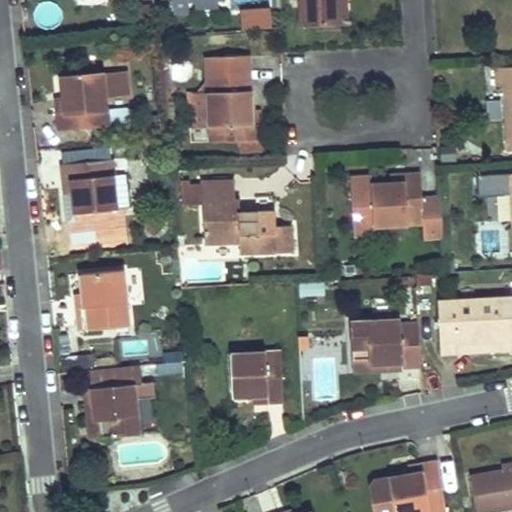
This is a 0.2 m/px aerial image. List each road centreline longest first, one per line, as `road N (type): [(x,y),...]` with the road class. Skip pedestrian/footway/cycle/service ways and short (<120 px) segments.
road 1 (residential): [(57,511),(44,479),(0,20)]
road 2 (residential): [(511,394),(326,438),(150,511)]
road 3 (residential): [(413,47),(419,133),(296,142),(295,55)]
